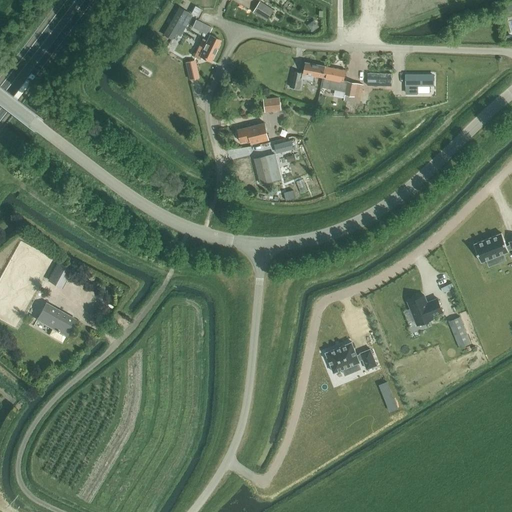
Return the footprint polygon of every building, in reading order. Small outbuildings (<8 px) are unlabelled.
[(260,2),(254,12),(267,21),(273,11),(260,2)] [(163,35),(171,39),(173,36),(176,37),(178,35),(180,36),(192,14),(187,12),(179,7),(163,35)] [(314,19),(308,24),(313,30),(319,26),(314,19)] [(210,60),(220,40),(209,35),(206,41),(202,39),(194,56),(199,58),(200,56),(210,60)] [(186,62),(190,80),(198,78),(194,60),(186,62)] [(302,79),(313,81),(314,75),(323,77),(321,87),(345,92),(344,100),(359,103),(363,85),(344,81),(346,70),(325,66),(305,62),(302,79)] [(302,73),(292,71),(289,86),(299,88),(302,73)] [(393,73),(369,72),(368,84),(393,85),(393,73)] [(433,75),(406,75),(406,93),(416,93),(418,93),(430,93),(430,86),(430,85),(433,85),(433,75)] [(280,97),(263,99),(265,112),(281,110),(280,97)] [(251,144),(268,140),(264,123),(237,130),(241,142),(250,140),(251,144)] [(279,131),(280,139),(289,137),(287,129),(279,131)] [(277,153),(292,149),(290,141),(275,145),(277,153)] [(273,181),(271,173),(277,172),(275,166),(270,167),(267,156),(254,159),(261,184),(273,181)] [(501,233),(474,244),(481,262),(486,260),(489,266),(497,263),(495,257),(504,253),(509,251),(508,250),(511,249),(511,239),(509,241),(510,245),(507,246),(501,233)] [(57,262),(47,281),(62,288),(72,269),(57,262)] [(424,295),(408,302),(417,325),(433,318),(432,316),(443,312),(437,299),(427,303),(424,295)] [(36,319),(52,328),(48,335),(62,342),(65,335),(66,336),(75,319),(45,303),(36,319)] [(364,319),(366,329),(374,327),(372,317),(364,319)] [(460,317),(449,321),(451,327),(455,325),(460,337),(467,334),(460,317)] [(326,352),(325,353),(326,354),(333,372),(333,373),(334,372),(342,369),(345,375),(353,372),(351,365),(358,363),(359,362),(360,362),(359,360),(362,359),(367,369),(377,365),(370,349),(360,353),(360,354),(357,355),(352,343),(352,342),(351,342),(351,343),(326,352)]
